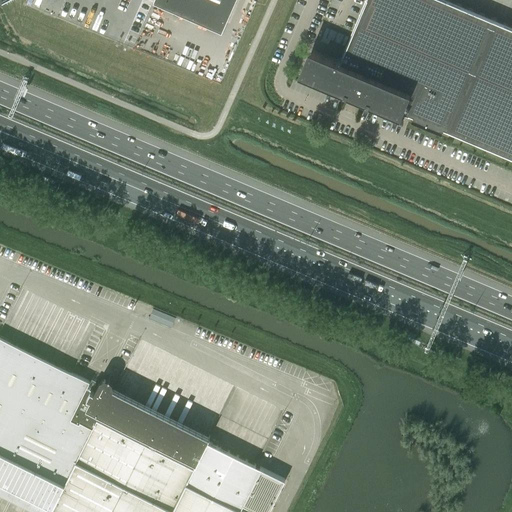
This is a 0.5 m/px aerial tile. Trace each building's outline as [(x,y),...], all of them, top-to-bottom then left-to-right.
[(222,32),(235,0),(153,0),(153,2),(222,32)] [(315,51),(304,75),(344,92),(355,96),(367,101),(403,116),(405,112),(412,115),(411,119),(442,133),(443,129),(511,157),(511,26),(449,0),(365,0),(353,29),(351,35),(340,61),(315,51)] [(171,326),(175,316),(153,307),(149,317),(171,326)] [(103,377),(99,380),(94,390),(91,389),(92,388),(87,386),(90,381),(0,336),(0,492),(38,511),(170,511),(207,440),(210,435),(113,387),(114,382),(112,378),(110,377),(106,376),(103,377)] [(246,511),(241,509),(243,504),(260,511),(268,511),(285,479),(207,440),(170,511),(246,511)]
